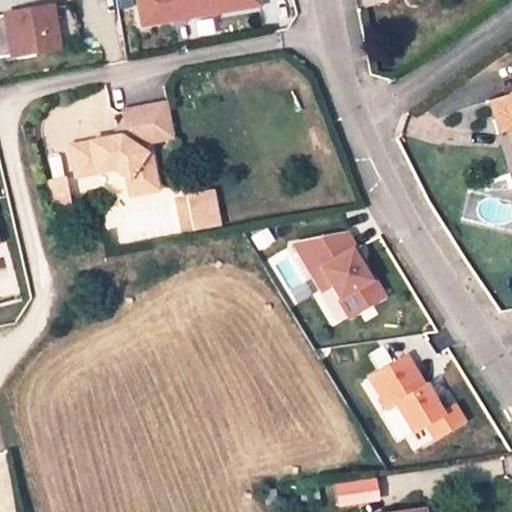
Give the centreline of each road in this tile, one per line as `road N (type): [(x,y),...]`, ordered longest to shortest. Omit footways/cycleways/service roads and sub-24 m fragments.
road 1 (residential): [(0,94),(331,32)]
road 2 (residential): [(511,386),(405,224),(356,127)]
road 3 (residential): [(356,127),(511,15)]
